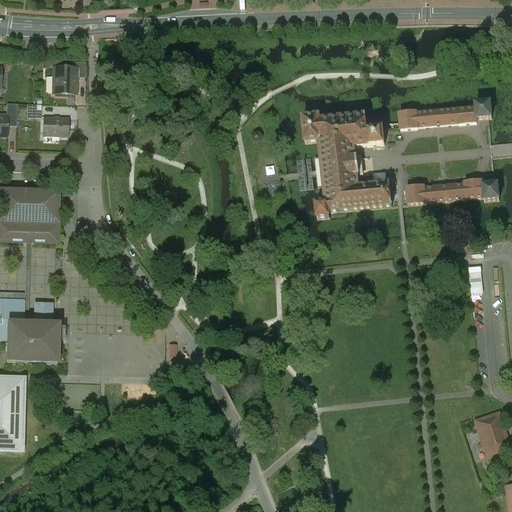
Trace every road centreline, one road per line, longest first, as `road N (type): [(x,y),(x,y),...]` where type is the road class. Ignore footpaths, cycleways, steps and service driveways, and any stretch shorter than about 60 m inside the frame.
road 1 (secondary): [(511,14),(0,26)]
road 2 (residential): [(92,166),(105,231),(209,373)]
road 3 (residential): [(209,373),(255,484)]
